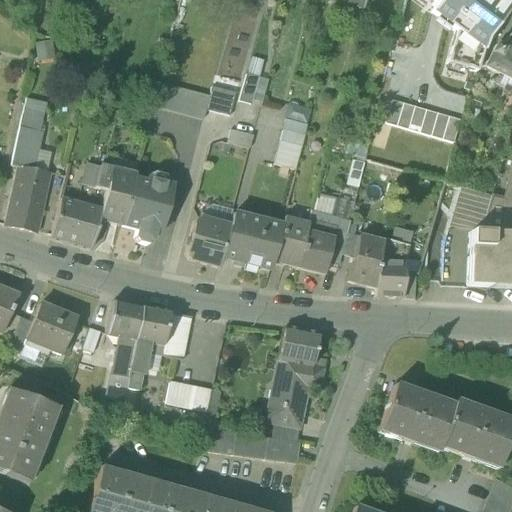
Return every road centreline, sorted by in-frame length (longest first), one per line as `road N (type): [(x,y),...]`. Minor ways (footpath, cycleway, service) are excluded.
road 1 (residential): [(379,318),(232,305),(0,248)]
road 2 (residential): [(379,318),(311,511)]
road 3 (residential): [(511,327),(379,318)]
